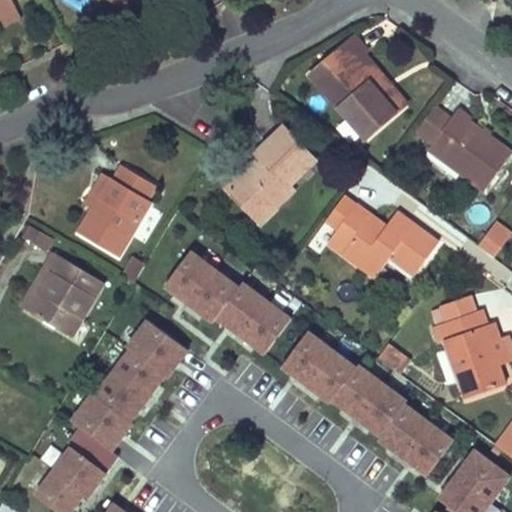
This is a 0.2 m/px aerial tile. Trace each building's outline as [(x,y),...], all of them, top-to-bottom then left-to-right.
[(0,0),(0,12),(16,5),(13,0),(0,0)] [(16,5),(0,12),(0,19),(3,25),(21,15),(16,5)] [(347,40),(306,78),(363,139),(391,111),(360,77),(368,69),(356,57),(360,53),(347,40)] [(360,77),(391,111),(399,104),(368,69),(360,77)] [(449,116),(434,105),(417,130),(432,140),(449,116)] [(449,116),(432,140),(428,146),(486,187),(511,150),(454,110),(449,116)] [(251,165),(227,188),(254,214),(268,200),(276,207),(294,190),(289,185),(315,160),(282,127),(256,152),(260,156),(266,161),(256,170),(251,165)] [(260,156),(251,165),(256,170),(266,161),(260,156)] [(156,186),(123,165),(115,178),(113,176),(95,205),(79,231),(118,255),(151,200),(149,198),(156,186)] [(113,176),(105,171),(87,201),(95,205),(113,176)] [(268,200),(254,214),(261,222),(276,207),(268,200)] [(392,227),(386,223),(355,202),(336,227),(351,239),(341,253),(375,276),(391,256),(414,273),(439,239),(403,214),(392,227)] [(397,209),(386,223),(392,227),(403,214),(397,209)] [(479,245),(498,257),(511,233),(511,227),(496,218),(479,245)] [(40,228),(30,222),(23,234),(33,240),(40,228)] [(40,228),(33,240),(46,248),(53,236),(40,228)] [(249,281),(205,250),(177,285),(222,317),(249,281)] [(103,282),(54,252),(45,267),(52,271),(29,310),(71,334),(103,282)] [(52,271),(45,267),(22,306),(29,310),(52,271)] [(301,314),(257,283),(230,317),(275,349),(301,314)] [(489,308),(481,310),(486,324),(494,322),(489,308)] [(486,324),(481,310),(434,326),(440,343),(446,341),(466,399),(506,385),(491,341),(500,339),(494,322),(486,324)] [(201,337),(168,314),(143,349),(175,372),(201,337)] [(366,360),(322,329),(295,364),(340,396),(366,360)] [(390,342),(380,357),(394,368),(405,353),(390,342)] [(175,375),(142,352),(116,387),(149,410),(175,375)] [(405,353),(394,368),(402,373),(413,359),(405,353)] [(413,392),(369,361),(342,396),(387,428),(413,392)] [(142,409),(109,385),(83,420),(116,443),(142,409)] [(438,419),(414,404),(389,439),(412,453),(438,419)] [(511,451),(511,420),(496,442),(511,453),(511,451)] [(468,438),(444,423),(419,458),(442,472),(468,438)] [(121,463),(88,439),(63,474),(95,497),(121,463)] [(506,511),(511,505),(511,464),(489,449),(454,496),(476,511),(506,511)] [(85,511),(95,500),(62,476),(37,511),(85,511)] [(143,511),(126,500),(117,511),(143,511)] [(463,511),(451,503),(445,511),(463,511)]
